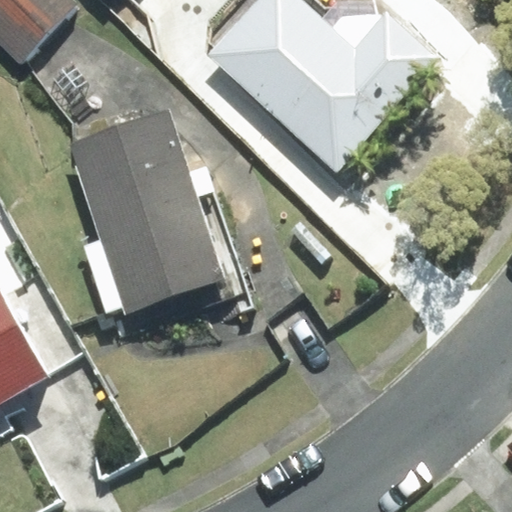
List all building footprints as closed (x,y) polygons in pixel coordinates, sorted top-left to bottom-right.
[(0,0),(0,54),(21,74),(79,13),(65,0),(0,0)] [(274,0),(266,0),(206,66),(336,186),(430,84),(492,141),(511,119),(511,91),(412,0),(411,0),(349,68),(274,0)] [(300,0),(322,22),(345,0),(300,0)] [(68,156),(97,244),(76,251),(103,333),(130,324),(209,298),(243,287),(208,180),(187,187),(167,124),(68,156)] [(0,414),(59,381),(0,279),(0,414)]
